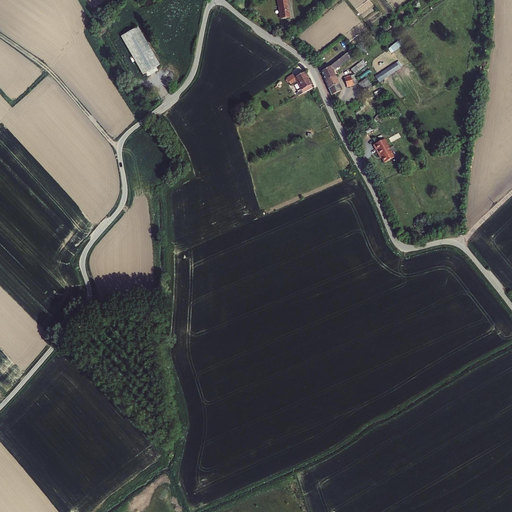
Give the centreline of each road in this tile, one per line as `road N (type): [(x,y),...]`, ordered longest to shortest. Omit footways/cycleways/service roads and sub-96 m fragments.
road 1 (unclassified): [(211,0),(188,81),(120,142),(125,190),(83,256),(88,302),(0,407)]
road 2 (residential): [(511,306),(456,242),(395,242),(312,70),(221,0)]
